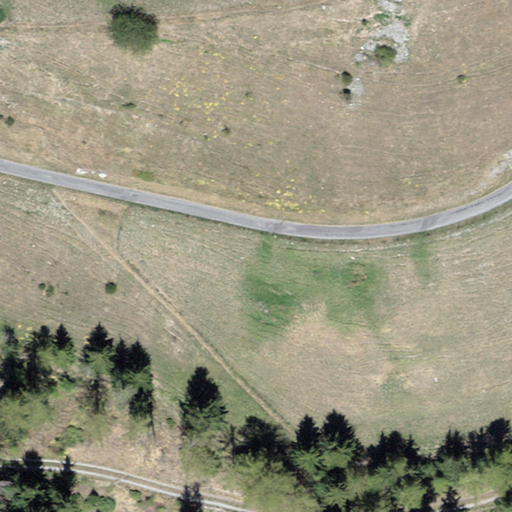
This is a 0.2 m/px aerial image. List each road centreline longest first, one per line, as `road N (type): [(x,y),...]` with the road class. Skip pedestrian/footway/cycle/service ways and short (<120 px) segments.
road 1 (track): [(0,163),(214,211),(339,227),(444,211),(511,179)]
road 2 (track): [(234,511),(89,470),(0,462)]
